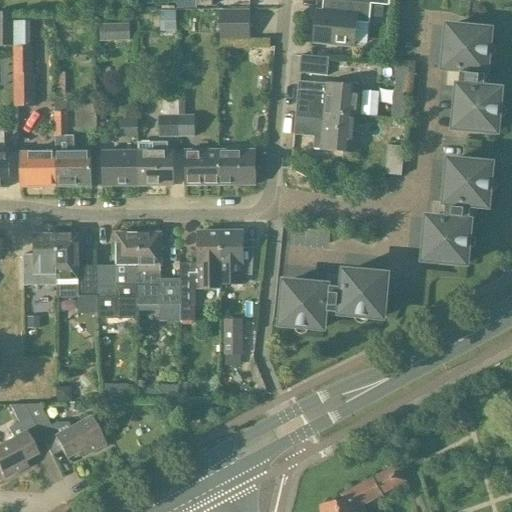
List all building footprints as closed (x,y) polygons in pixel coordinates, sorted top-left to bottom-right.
[(371,4),(327,0),(323,0),(324,0),(330,1),(329,13),(317,12),(314,42),(354,46),(356,22),(370,23),(371,4)] [(222,13),(222,43),(251,43),(251,13),(222,13)] [(0,48),(15,48),(15,14),(0,14),(0,48)] [(98,22),(99,46),(132,45),(131,22),(98,22)] [(487,72),(488,65),(488,58),(490,58),(491,45),(489,44),(491,30),(449,26),(445,68),(453,69),(452,82),(460,83),(456,129),(498,132),(499,118),(501,118),(502,105),(500,104),(501,90),(491,89),(487,72)] [(33,48),(15,48),(16,108),(33,108),(33,48)] [(328,76),(329,58),(302,56),(300,74),(328,76)] [(406,118),(408,66),(395,66),(394,117),(406,118)] [(299,81),(296,117),(323,119),(323,121),(337,123),(337,113),(358,115),(360,86),(328,84),(299,81)] [(69,112),(68,112),(68,101),(66,101),(58,102),(55,102),(55,113),(54,113),(55,136),(57,136),(70,136),(69,112)] [(75,107),(75,132),(95,132),(95,107),(75,107)] [(355,152),(358,115),(337,113),(337,123),(323,121),(323,119),(296,117),(295,135),(315,137),(314,149),(355,152)] [(160,138),(179,137),(179,117),(160,117),(160,138)] [(196,117),(179,117),(179,137),(196,137),(196,117)] [(138,124),(121,123),(121,139),(138,139),(138,124)] [(57,136),(57,137),(57,153),(57,187),(91,187),(91,152),(73,153),(73,136),(70,136),(57,136)] [(139,144),(139,152),(139,186),(174,186),(174,152),(170,152),(170,144),(139,144)] [(403,176),(405,147),(389,145),(386,174),(403,176)] [(186,186),(220,186),(219,151),(186,152),(186,186)] [(256,151),(219,151),(220,186),(256,185),(256,151)] [(104,187),(139,186),(139,152),(104,152),(104,187)] [(9,153),(0,153),(0,187),(10,187),(9,153)] [(22,187),(57,187),(57,153),(22,153),(22,187)] [(492,193),(493,179),(491,179),(492,165),(450,161),(446,207),(438,206),(437,219),(429,219),(426,260),(467,264),(469,250),(470,250),(472,237),(470,236),(471,222),(478,206),(489,207),(490,193),(492,193)] [(199,290),(221,290),(221,279),(222,279),(222,233),(199,233),(200,264),(190,264),(179,264),(179,280),(178,305),(195,305),(195,289),(199,289),(199,290)] [(243,265),(244,265),(243,233),(222,233),(222,279),(222,284),(243,284),(243,265)] [(118,319),(137,320),(138,279),(140,280),(139,234),(118,234),(118,266),(99,266),(99,298),(118,298),(118,319)] [(138,306),(178,305),(179,280),(161,280),(161,234),(139,234),(140,280),(138,279),(137,320),(138,320),(138,306)] [(25,283),(58,283),(58,235),(29,235),(29,251),(25,251),(25,283)] [(82,298),(99,298),(99,266),(83,267),(83,255),(78,251),(78,235),(58,235),(58,283),(59,298),(66,301),(74,301),(82,298)] [(0,328),(11,326),(11,263),(0,262),(0,328)] [(384,318),(388,276),(346,272),(345,280),(332,279),(332,287),(286,283),(282,325),(296,326),(296,328),(310,329),(310,327),(324,329),(325,318),(342,314),(356,316),(356,317),(370,319),(370,317),(384,318)] [(28,317),(29,328),(40,328),(39,317),(28,317)] [(242,326),(225,327),(226,353),(243,352),(242,326)] [(35,446),(45,441),(26,405),(11,405),(21,422),(9,429),(15,439),(0,447),(0,467),(5,478),(21,469),(18,464),(39,453),(35,446)] [(41,405),(26,405),(45,441),(54,456),(64,451),(68,458),(87,448),(90,453),(106,444),(92,417),(71,429),(67,421),(55,422),(51,424),(41,405)] [(343,502),(323,507),(324,511),(365,511),(364,505),(381,496),(382,498),(385,497),(384,495),(405,484),(409,484),(409,481),(407,481),(400,468),(400,464),(396,464),(396,467),(374,478),(374,477),(371,478),(372,480),(341,496),(343,502)]
